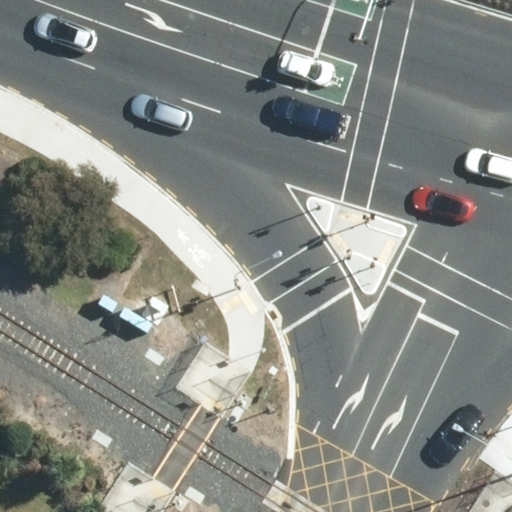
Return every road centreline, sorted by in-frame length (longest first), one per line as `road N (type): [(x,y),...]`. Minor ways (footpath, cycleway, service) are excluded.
road 1 (primary): [(366,507),(317,313),(236,202),(44,0)]
road 2 (primary): [(511,143),(96,0)]
road 3 (tertiary): [(511,213),(478,296),(366,507)]
